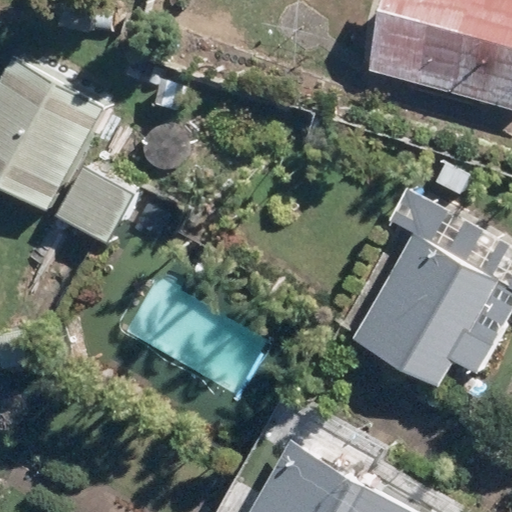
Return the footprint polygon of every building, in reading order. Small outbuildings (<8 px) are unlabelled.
[(511,0),(408,0),(391,59),(511,93),(511,0)] [(131,98),(37,45),(0,111),(0,160),(73,201),(131,98)] [(200,79),(174,73),(168,102),(193,108),(200,79)] [(77,206),(128,234),(156,183),(105,155),(77,206)] [(487,169),(462,156),(451,176),(475,190),(487,169)] [(179,215),(156,201),(144,222),(168,235),(179,215)] [(511,340),(511,264),(438,224),(379,328),(466,377),(480,353),(499,364),(511,340)] [(43,328),(12,332),(16,364),(47,361),(43,328)] [(486,511),(332,423),(281,511),(486,511)]
